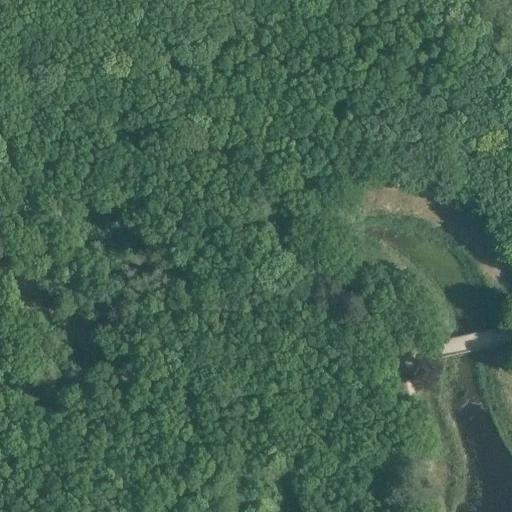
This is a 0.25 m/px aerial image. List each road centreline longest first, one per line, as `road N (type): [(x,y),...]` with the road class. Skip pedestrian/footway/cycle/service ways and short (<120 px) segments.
road 1 (unknown): [(465,55),(464,102),(371,147),(304,133),(190,84),(154,81),(0,143)]
road 2 (unknown): [(0,244),(58,218),(77,192),(90,128),(120,90)]
